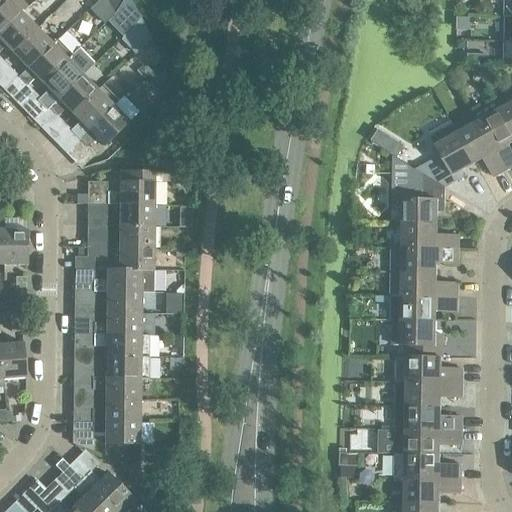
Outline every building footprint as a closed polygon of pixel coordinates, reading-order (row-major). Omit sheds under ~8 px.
[(0,37),(23,14),(28,10),(17,0),(5,0),(0,5),(0,37)] [(115,13),(108,0),(100,0),(95,5),(109,19),(115,13)] [(108,0),(115,13),(123,0),(108,0)] [(38,30),(23,14),(0,37),(0,53),(6,47),(13,54),(38,30)] [(28,69),(53,45),(38,30),(13,54),(28,69)] [(43,85),(68,60),(74,54),(59,39),(53,45),(28,69),(20,78),(6,92),(12,99),(27,85),(28,86),(36,78),(43,85)] [(43,102),(50,109),(58,100),(83,76),(95,64),(80,49),(74,54),(68,60),(43,85),(49,91),(38,102),(40,104),(43,102)] [(141,75),(144,78),(150,72),(144,66),(141,69),(141,75)] [(0,83),(0,86),(6,92),(20,78),(12,71),(0,83)] [(67,109),(74,116),(99,91),(83,76),(58,100),(50,109),(35,123),(43,130),(56,117),(58,118),(67,109)] [(66,154),(114,107),(121,100),(105,85),(99,91),(74,116),(80,123),(71,132),(72,133),(59,146),(66,154)] [(29,116),(35,123),(50,109),(43,102),(40,104),(29,116)] [(471,115),(476,124),(478,122),(506,172),(511,168),(511,152),(509,147),(511,144),(511,133),(500,111),(495,102),(471,115)] [(511,103),(500,111),(511,133),(511,103)] [(152,118),(159,111),(154,105),(147,112),(152,118)] [(114,107),(66,154),(73,161),(86,147),(88,149),(98,140),(105,147),(130,123),(114,107)] [(478,122),(476,124),(458,134),(476,165),(484,160),(494,178),(506,172),(478,122)] [(379,131),(372,142),(398,158),(405,147),(379,131)] [(446,163),(423,176),(445,189),(467,177),(464,172),(476,165),(458,134),(436,146),(446,163)] [(104,193),(104,195),(108,196),(108,206),(120,206),(155,206),(155,184),(154,184),(154,173),(121,173),(121,183),(120,193),(104,193)] [(403,210),(402,225),(439,226),(439,214),(445,214),(445,189),(423,176),(423,191),(393,190),(393,210),(403,210)] [(77,195),(77,205),(88,206),(88,196),(88,195),(77,195)] [(88,196),(88,206),(100,206),(108,206),(108,196),(88,196)] [(88,206),(87,216),(107,216),(108,206),(100,206),(88,206)] [(119,206),(119,216),(119,225),(119,227),(154,228),(155,206),(120,206),(119,206)] [(402,225),(402,251),(459,251),(459,237),(438,237),(439,226),(402,225)] [(119,249),(154,250),(154,228),(119,227),(119,249)] [(4,230),(4,266),(27,267),(27,231),(4,230)] [(87,239),(87,249),(107,249),(107,239),(87,239)] [(107,249),(87,249),(87,259),(107,259),(107,249)] [(142,272),(154,272),(154,250),(119,249),(119,271),(119,272),(142,272)] [(392,250),(392,275),(438,275),(438,265),(459,265),(459,251),(402,251),(392,250)] [(142,272),(119,272),(119,271),(107,271),(107,281),(95,281),(95,283),(75,283),(75,293),(95,293),(107,293),(142,294),(154,294),(154,272),(142,272)] [(391,299),(392,299),(458,300),(458,285),(438,285),(438,275),(392,275),(391,299)] [(16,298),(26,298),(26,278),(16,278),(16,298)] [(95,293),(75,293),(74,303),(94,303),(95,293)] [(106,316),(141,316),(142,294),(107,293),(106,316)] [(392,323),(394,323),(437,324),(437,313),(458,313),(458,300),(392,299),(392,323)] [(11,313),(12,333),(23,332),(21,312),(11,313)] [(74,336),(141,337),(141,316),(106,316),(106,324),(94,324),(94,326),(74,326),(74,336)] [(417,348),(417,359),(443,360),(443,336),(437,336),(437,324),(394,323),(393,348),(417,348)] [(106,358),(149,359),(149,337),(141,337),(74,336),(74,346),(94,346),(94,349),(106,349),(106,358)] [(1,345),(4,381),(26,379),(23,343),(1,345)] [(106,379),(141,380),(149,380),(149,359),(106,358),(106,379)] [(396,384),(406,384),(463,385),(463,371),(443,370),(443,360),(417,359),(397,359),(396,384)] [(74,369),(74,379),(94,379),(94,370),(74,369)] [(106,392),(105,401),(140,402),(141,380),(106,379),(94,379),(74,379),(74,389),(93,390),(92,391),(106,392)] [(406,405),(406,408),(442,409),(442,399),(463,399),(463,385),(406,384),(396,384),(396,405),(406,405)] [(73,413),(73,423),(140,423),(140,402),(105,401),(105,411),(92,411),(92,413),(73,413)] [(396,405),(395,432),(462,433),(462,419),(442,418),(442,409),(406,408),(406,405),(396,405)] [(361,421),(342,420),(342,429),(360,430),(361,421)] [(140,423),(73,423),(73,433),(92,433),(92,434),(105,435),(105,446),(129,446),(140,446),(140,423)] [(395,455),(405,455),(441,456),(441,447),(462,447),(462,433),(395,432),(395,455)] [(129,463),(140,463),(140,446),(129,446),(129,463)] [(395,455),(395,480),(461,481),(462,467),(441,466),(441,456),(405,455),(395,455)] [(77,460),(70,467),(114,511),(129,511),(130,511),(133,511),(142,503),(132,491),(128,495),(108,474),(101,482),(91,473),(90,474),(77,460)] [(138,478),(140,463),(129,463),(128,477),(138,478)] [(84,498),(77,505),(83,511),(114,511),(70,467),(63,474),(76,488),(75,489),(84,498)] [(405,483),(404,504),(440,505),(441,495),(461,495),(461,481),(395,480),(395,483),(405,483)] [(30,489),(39,498),(39,497),(53,511),(83,511),(77,505),(70,511),(69,511),(60,503),(59,504),(38,482),(30,489)] [(53,511),(39,497),(39,498),(30,489),(23,496),(39,511),(53,511)]
